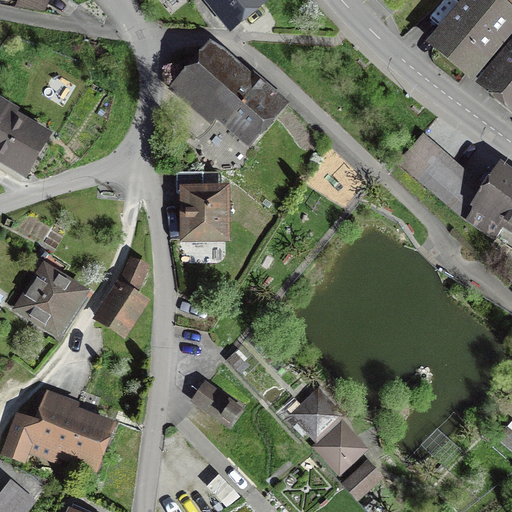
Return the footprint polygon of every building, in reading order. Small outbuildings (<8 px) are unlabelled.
[(209,0),(230,25),(260,0),(209,0)] [(511,7),(503,0),(475,0),(436,43),(467,70),(511,19),(511,7)] [(211,51),(176,91),(204,116),(210,109),(248,142),(281,104),(258,83),(253,88),(211,51)] [(511,52),(484,83),(511,107),(511,52)] [(0,156),(23,171),(45,137),(14,117),(18,112),(0,100),(0,156)] [(423,139),(400,162),(465,220),(495,239),(504,226),(511,230),(511,184),(498,175),(484,189),(423,139)] [(219,174),(177,172),(177,192),(186,193),(184,237),(224,238),(226,191),(219,190),(219,174)] [(148,269),(133,260),(99,320),(124,334),(143,301),(132,296),(148,269)] [(44,269),(19,308),(57,332),(81,293),(44,269)] [(243,346),(229,360),(273,409),(289,398),(243,346)] [(239,412),(205,386),(193,401),(227,427),(239,412)] [(19,415),(5,453),(22,459),(28,443),(92,466),(107,425),(70,412),(74,403),(42,392),(32,420),(19,415)] [(324,401),(300,421),(319,444),(316,447),(335,471),(363,448),(324,401)] [(367,466),(349,482),(359,495),(378,479),(367,466)] [(11,479),(0,491),(0,511),(29,511),(38,503),(11,479)]
